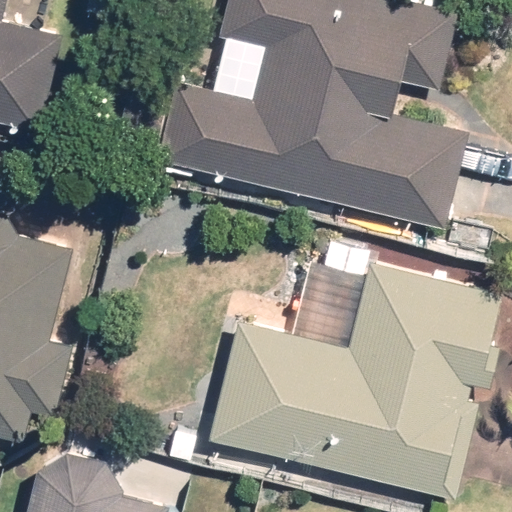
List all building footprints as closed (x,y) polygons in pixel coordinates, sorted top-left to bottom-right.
[(0,0),(0,107),(46,119),(68,30),(9,15),(12,0),(0,0)] [(135,0),(94,0),(94,5),(132,14),(135,0)] [(465,2),(455,0),(237,0),(231,25),(275,36),(261,92),(186,74),(168,149),(451,220),(476,123),(404,105),(413,70),(446,78),(465,2)] [(0,421),(32,430),(40,401),(62,407),(81,336),(58,330),(81,243),(24,228),(13,206),(0,202),(0,421)] [(250,313),(221,428),(465,489),(494,375),(500,377),(510,337),(504,335),(511,302),(511,286),(379,254),(358,340),(250,313)] [(75,435),(46,460),(33,511),(172,511),(176,497),(132,486),(133,480),(116,445),(75,435)]
